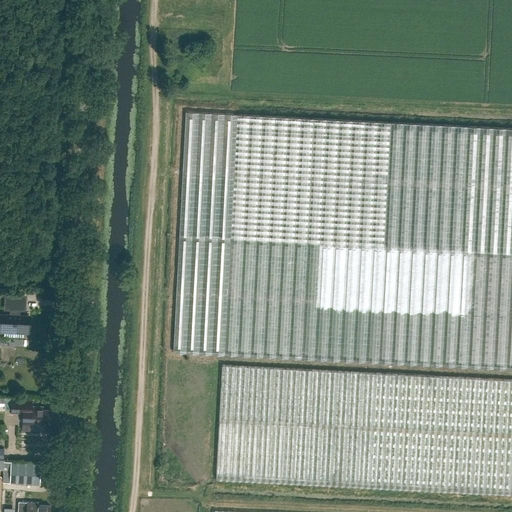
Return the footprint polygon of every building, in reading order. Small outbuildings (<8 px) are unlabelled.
[(511,127),(237,114),(185,111),(173,351),(224,354),(511,368),(511,127)] [(26,310),(26,294),(4,293),(4,309),(26,310)] [(23,335),(24,330),(30,330),(31,315),(0,313),(0,329),(6,329),(5,334),(23,335)] [(511,379),(222,364),(216,479),(511,494),(511,379)] [(43,420),(54,421),(55,409),(44,409),(44,406),(32,405),(32,399),(12,398),(11,412),(23,412),(23,422),(43,423),(43,420)] [(3,482),(40,484),(41,462),(4,460),(3,482)] [(50,511),(50,508),(50,505),(39,504),(39,502),(20,501),(19,511),(50,511)]
